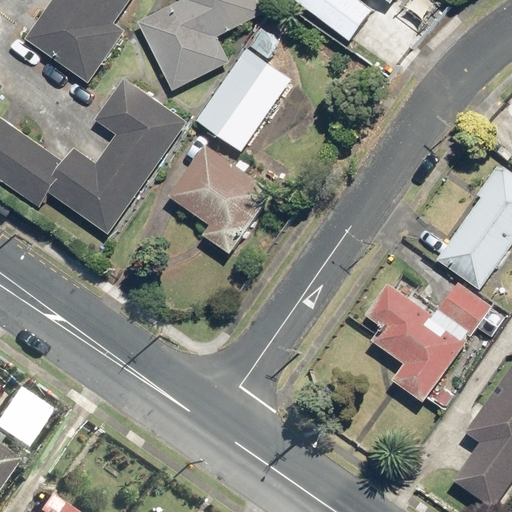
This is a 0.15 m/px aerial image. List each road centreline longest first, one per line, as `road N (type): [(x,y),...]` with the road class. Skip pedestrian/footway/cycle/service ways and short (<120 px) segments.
road 1 (residential): [(511,35),(471,71),(213,420)]
road 2 (secondary): [(0,271),(213,420)]
road 3 (secondary): [(213,420),(342,511)]
